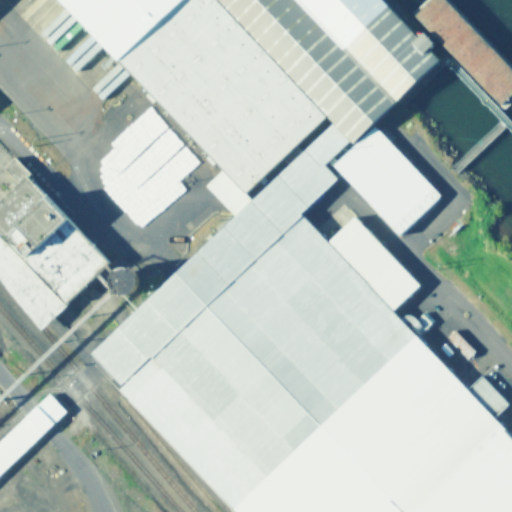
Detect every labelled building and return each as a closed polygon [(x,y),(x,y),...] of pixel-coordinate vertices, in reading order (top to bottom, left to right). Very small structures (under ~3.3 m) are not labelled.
[(0,0),(0,285),(6,272),(34,279),(15,290),(40,331),(69,313),(44,271),(84,209),(0,188),(0,155),(5,159),(0,132),(0,79),(6,65),(0,33),(0,0),(49,0),(160,71),(205,0),(244,0),(390,240),(440,210),(383,117),(437,85),(384,9),(386,0),(0,0)] [(226,172),(208,188),(234,216),(239,215),(252,203),(252,195),(247,189),(246,179),(256,178),(270,166),(254,148),(253,138),(237,120),(237,113),(231,107),(192,109),(184,116),(185,127),(226,172)] [(226,290),(218,283),(224,278),(218,272),(196,294),(177,276),(95,356),(126,388),(226,290)] [(511,433),(509,432),(507,437),(495,448),(488,441),(492,431),(496,428),(502,431),(504,427),(497,419),(511,407),(484,376),(470,388),(462,385),(451,414),(461,426),(470,430),(489,451),(481,471),(489,481),(511,489),(511,433)] [(0,429),(0,479),(70,418),(45,390),(0,429)]
